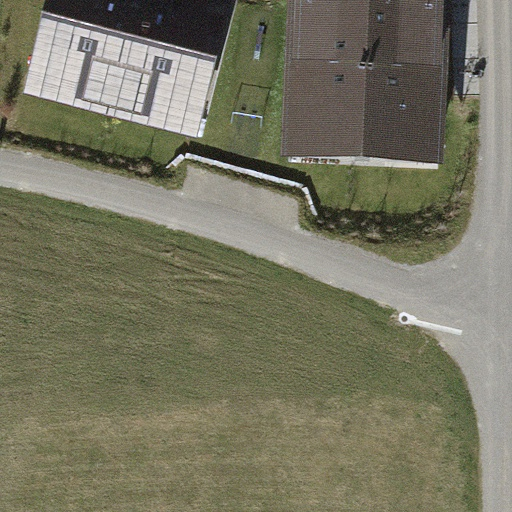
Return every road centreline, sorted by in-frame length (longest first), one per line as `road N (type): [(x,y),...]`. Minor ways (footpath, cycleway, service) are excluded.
road 1 (residential): [(0,175),(500,310)]
road 2 (residential): [(500,310),(505,0)]
road 3 (residential): [(496,511),(500,310)]
